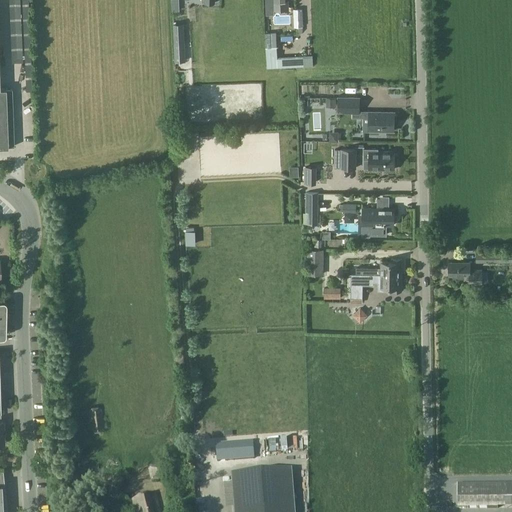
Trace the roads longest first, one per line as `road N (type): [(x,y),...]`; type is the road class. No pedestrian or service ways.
road 1 (unclassified): [(428,511),(419,0)]
road 2 (unclassified): [(25,511),(18,309),(29,218),(25,200),(0,186)]
road 3 (unknown): [(25,200),(2,22)]
